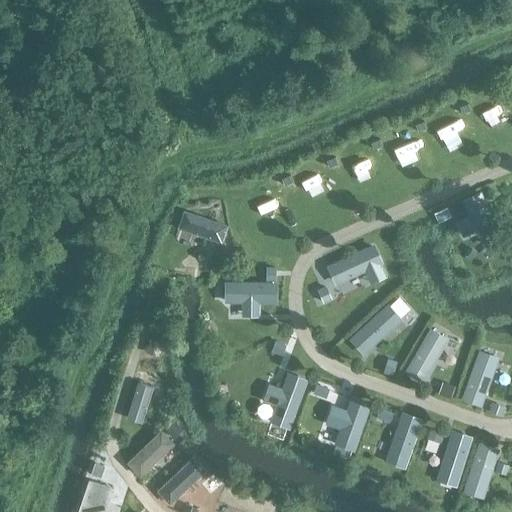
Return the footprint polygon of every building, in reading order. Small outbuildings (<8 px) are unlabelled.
[(511,86),(503,90),(505,97),(511,93),(511,86)] [(467,104),(458,108),(461,115),(470,111),(467,104)] [(423,122),(414,126),(416,133),(425,129),(423,122)] [(379,140),(370,144),(372,151),(382,147),(379,140)] [(334,158),(325,162),(328,169),(337,165),(334,158)] [(290,176),(281,180),(284,187),(293,183),(290,176)] [(446,207),(434,212),(438,221),(450,216),(446,207)] [(183,212),(179,231),(222,240),(226,221),(183,212)] [(224,259),(212,255),(208,266),(221,271),(224,259)] [(274,269),(265,269),(265,282),(274,282),(274,269)] [(324,289),(316,292),(322,304),(330,300),(324,289)] [(423,328),(403,370),(422,379),(442,337),(423,328)] [(226,338),(220,351),(251,365),(256,353),(226,338)] [(274,341),(271,351),(282,355),(285,345),(274,341)] [(162,343),(160,354),(167,356),(169,345),(162,343)] [(475,400),(493,357),(479,352),(461,394),(475,400)] [(383,370),(391,372),(394,360),(386,358),(383,370)] [(450,398),(453,386),(441,382),(437,394),(450,398)] [(316,383),(313,392),(325,397),(328,388),(316,383)] [(332,406),(326,424),(341,429),(335,445),(355,451),(372,402),(353,395),(347,411),(332,406)] [(489,410),(502,414),(505,404),(493,400),(489,410)] [(379,409),(376,417),(388,421),(391,413),(379,409)] [(167,426),(176,435),(183,428),(174,419),(167,426)] [(155,428),(123,455),(137,472),(170,446),(155,428)] [(430,428),(427,437),(440,441),(443,432),(430,428)] [(153,488),(168,503),(198,476),(183,460),(153,488)] [(496,470),(505,473),(508,464),(499,461),(496,470)] [(99,477),(102,466),(93,463),(89,472),(99,477)] [(76,511),(103,511),(111,488),(85,480),(76,511)]
